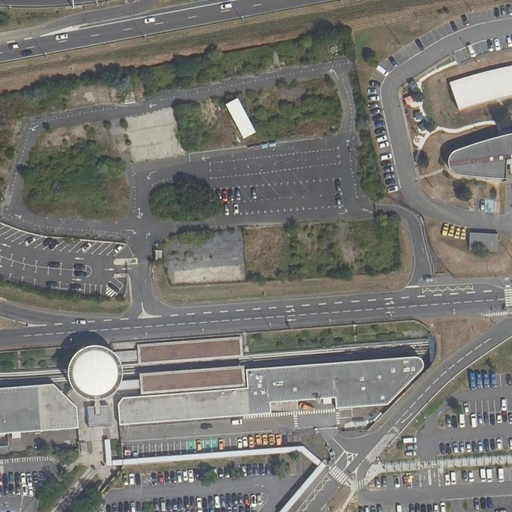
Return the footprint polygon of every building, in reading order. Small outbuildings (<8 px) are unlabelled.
[(458,81),(450,84),(459,112),(466,109),(474,106),(480,105),(488,102),(494,101),(502,99),(508,97),(511,96),(511,66),(504,68),(490,71),(479,74),(467,78),(458,81)] [(504,179),(505,180),(506,186),(511,184),(511,133),(488,140),(467,147),(453,152),(449,157),(448,163),(451,172),(457,175),(484,179),(504,179)] [(468,233),(467,251),(497,252),(498,234),(468,233)] [(102,400),(109,397),(113,394),(117,390),(140,388),(140,394),(245,387),(244,366),(139,374),(139,380),(121,381),(122,377),(122,375),(122,369),(122,367),(120,363),(120,361),(138,360),(138,366),(243,357),(242,336),(137,345),(138,351),(113,352),(108,349),(104,347),(99,346),(95,346),(91,346),(88,347),(84,348),(80,350),(78,352),(74,355),(71,360),(69,364),(68,368),(68,370),(67,373),(67,374),(68,378),(68,380),(69,382),(70,385),(72,389),(74,391),(77,394),(80,396),(84,398),(89,400),(94,401),(95,406),(87,407),(89,428),(106,426),(110,426),(108,405),(100,406),(100,400),(102,400)] [(118,404),(119,425),(271,414),(270,403),(335,398),(336,409),(387,405),(422,370),(422,369),(423,367),(423,365),(423,362),(422,360),(420,359),(418,358),(416,357),(246,370),(247,388),(122,398),(118,404)] [(53,384),(0,388),(0,434),(78,428),(77,407),(53,384)]
